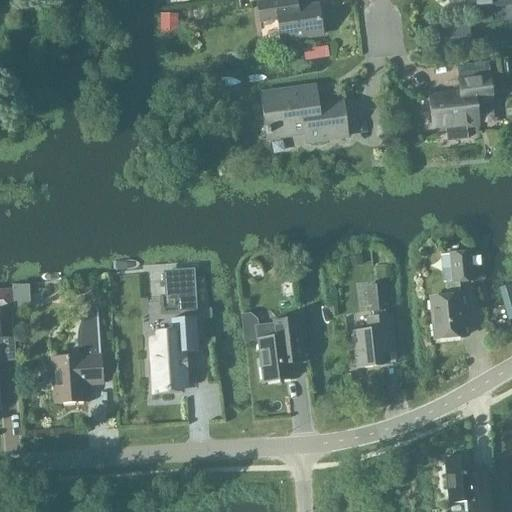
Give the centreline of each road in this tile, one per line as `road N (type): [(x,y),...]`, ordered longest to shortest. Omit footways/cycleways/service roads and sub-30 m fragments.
road 1 (residential): [(0,464),(299,446)]
road 2 (residential): [(299,446),(394,429),(511,368)]
